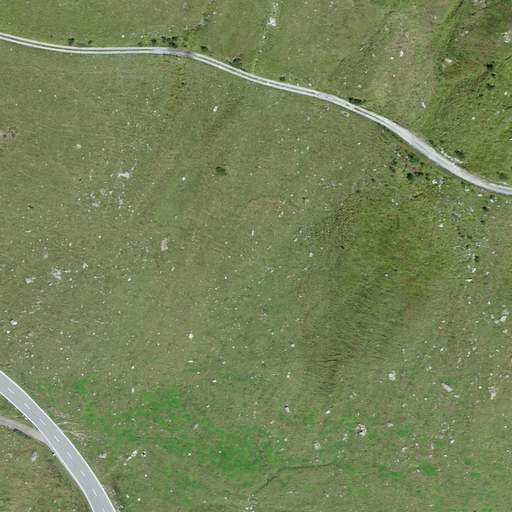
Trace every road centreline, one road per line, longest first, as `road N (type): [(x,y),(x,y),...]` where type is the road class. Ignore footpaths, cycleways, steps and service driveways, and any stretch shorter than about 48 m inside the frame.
road 1 (track): [(0,34),(50,45),(187,51),(333,98),(382,119),(459,172),(511,190)]
road 2 (primary): [(0,382),(58,441),(104,511)]
